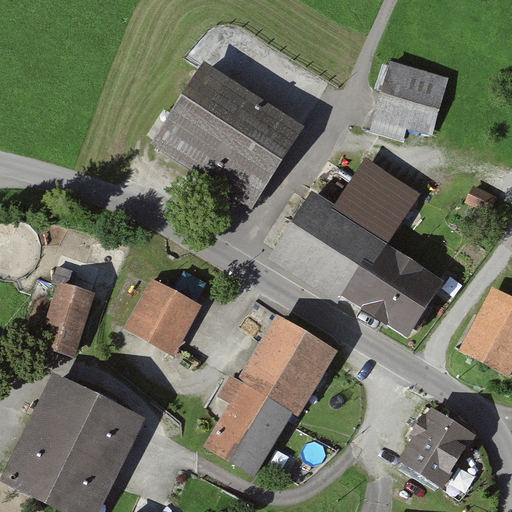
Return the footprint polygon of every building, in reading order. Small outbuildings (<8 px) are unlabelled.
[(451,82),(391,64),(371,132),(404,142),(408,130),(434,138),(451,82)] [(305,132),(204,67),(151,148),(252,213),(305,132)] [(336,208),(312,193),(267,263),(336,306),(340,301),(363,264),(374,271),(388,249),(421,197),(365,162),(336,208)] [(498,200),(473,188),(464,205),(489,217),(498,200)] [(445,286),(388,249),(374,271),(363,264),(340,301),(408,344),(445,286)] [(203,310),(152,282),(124,332),(175,360),(203,310)] [(97,298),(59,286),(38,349),(75,361),(97,298)] [(511,377),(511,302),(491,292),(460,355),(511,380),(511,377)] [(338,356),(278,319),(238,383),(231,379),(218,401),(230,409),(206,449),(255,479),(293,417),(298,420),(338,356)] [(101,511),(146,424),(54,379),(1,485),(55,511),(101,511)] [(476,440),(431,412),(427,419),(423,417),(410,439),(413,441),(398,465),(443,494),(476,440)]
